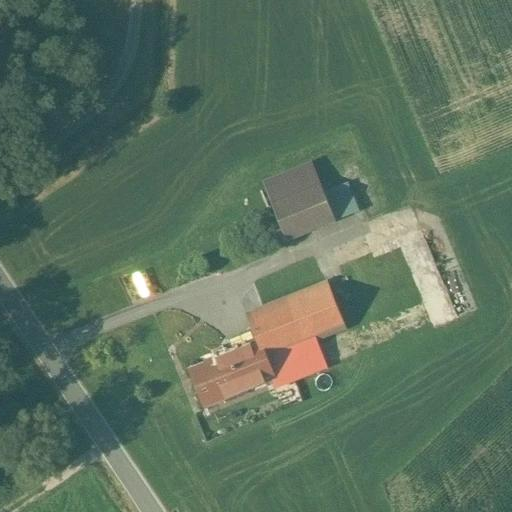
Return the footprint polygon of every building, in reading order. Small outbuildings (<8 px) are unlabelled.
[(312,165),(264,185),(272,204),(320,185),(312,165)] [(320,185),(272,204),(276,214),(278,221),(287,241),(335,222),(326,198),(320,185)] [(349,188),(326,198),(335,222),(359,212),(349,188)] [(287,241),(278,221),(270,224),(278,245),(287,241)] [(327,283),(247,315),(259,345),(265,361),(346,330),(327,283)] [(346,330),(265,361),(272,378),(276,387),(319,370),(356,355),(346,330)] [(231,354),(214,361),(210,359),(206,361),(206,360),(204,361),(206,364),(190,371),(204,405),(206,405),(205,404),(224,396),(225,397),(272,378),(265,361),(259,345),(231,356),(231,354)]
